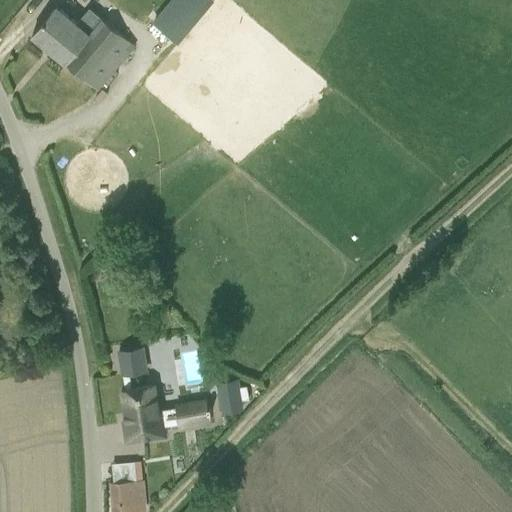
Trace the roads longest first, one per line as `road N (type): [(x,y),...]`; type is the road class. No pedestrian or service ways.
road 1 (track): [(162,511),(308,358),(511,170)]
road 2 (unclassified): [(91,511),(85,394),(70,315),(0,104)]
